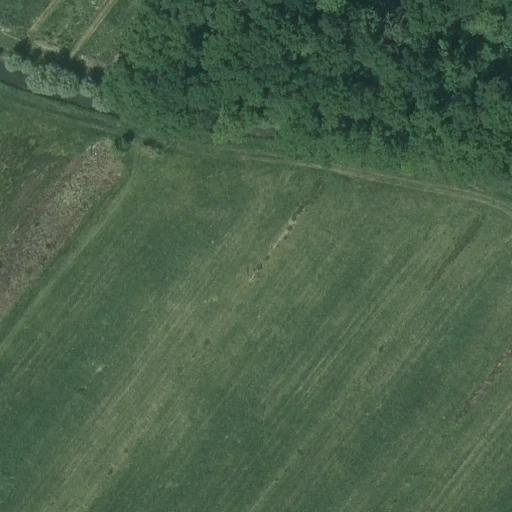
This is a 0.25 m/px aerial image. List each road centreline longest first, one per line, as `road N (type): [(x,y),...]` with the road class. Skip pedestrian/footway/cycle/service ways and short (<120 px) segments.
road 1 (track): [(150,139),(327,165),(511,211)]
road 2 (track): [(0,96),(150,139)]
